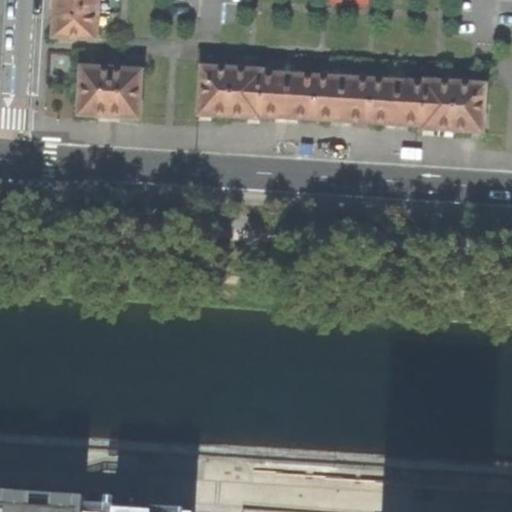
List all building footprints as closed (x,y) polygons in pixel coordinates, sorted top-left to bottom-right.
[(47,34),(89,37),(91,8),(49,5),(48,19),(47,34)] [(48,50),(46,79),(65,80),(67,51),(48,50)] [(106,66),(75,64),(72,111),(86,112),(103,113),(106,66)] [(226,65),(196,64),(192,112),(206,113),(223,114),(226,65)] [(256,67),(226,65),(223,114),(236,115),(253,116),(253,113),(256,70),(256,67)] [(136,68),(106,66),(103,113),(119,114),(133,115),(136,68)] [(283,72),(256,70),(253,113),(266,114),(280,115),(283,72)] [(309,73),(283,72),(280,115),(292,116),(306,117),(309,73)] [(338,75),(309,73),(306,117),(319,118),(335,119),(338,75)] [(365,77),(338,75),(335,119),(349,120),(362,120),(365,77)] [(394,79),(365,77),(362,120),(375,121),(390,122),(394,79)] [(419,78),(419,81),(416,124),(416,126),(432,127),(446,128),(449,80),(419,78)] [(419,81),(394,79),(390,122),(402,123),(416,124),(419,81)] [(479,82),(449,80),(446,128),(462,129),(476,130),(479,82)] [(145,511),(120,510),(119,511),(82,511),(83,506),(0,501),(0,511),(145,511)]
